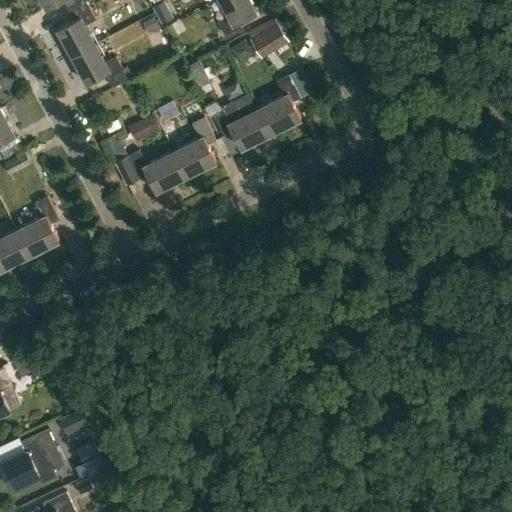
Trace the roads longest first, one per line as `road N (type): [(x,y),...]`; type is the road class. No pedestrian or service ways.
road 1 (residential): [(129,257),(344,147),(361,128),(359,103),(302,0)]
road 2 (residential): [(129,257),(0,13)]
road 3 (residential): [(0,321),(129,257)]
